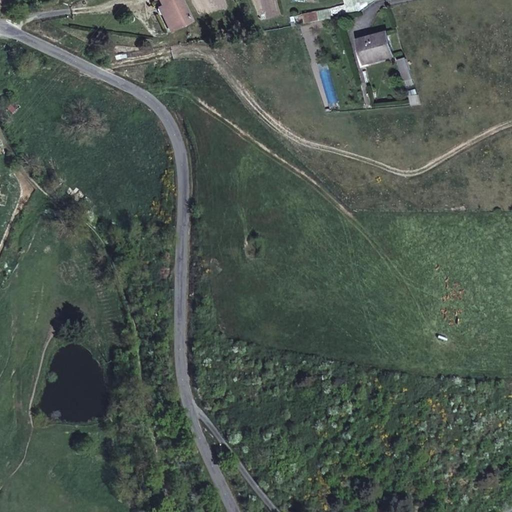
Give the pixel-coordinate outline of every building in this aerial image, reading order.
[(158,0),(163,0),(166,4),(179,27),(194,19),(185,0),(158,0)] [(350,16),(361,14),(358,0),(351,0),(346,1),(350,16)] [(358,0),(361,14),(382,10),(380,0),(373,0),(368,1),(367,0),(358,0)] [(173,30),(179,27),(166,4),(161,7),(173,30)] [(336,18),(333,10),(320,12),(321,21),(336,18)] [(308,23),(321,21),(320,12),(306,15),(308,23)] [(393,56),(385,34),(360,41),(367,64),(393,56)] [(413,79),(406,59),(398,61),(405,82),(413,79)] [(421,104),(417,94),(409,96),(413,106),(421,104)]
